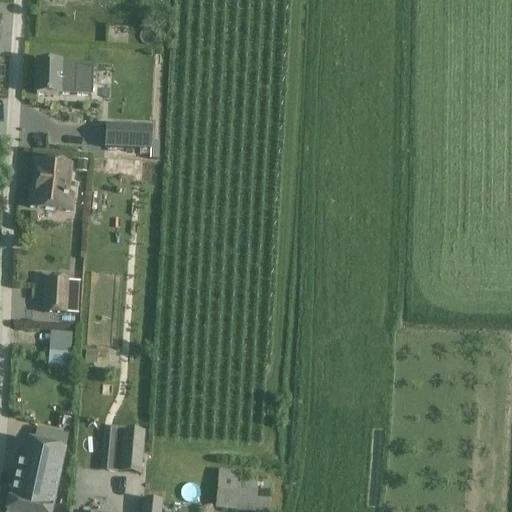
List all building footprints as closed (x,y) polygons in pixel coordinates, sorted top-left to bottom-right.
[(35,96),(92,98),(93,67),(59,66),(36,65),(35,96)] [(104,149),(153,151),(154,128),(105,126),(104,149)] [(34,164),(29,209),(69,214),(71,196),(67,194),(69,168),(34,164)] [(45,282),(44,314),(64,315),(65,283),(45,282)] [(68,355),(48,353),(47,368),(67,369),(68,355)] [(110,432),(109,453),(121,454),(119,473),(139,475),(143,435),(110,432)] [(18,461),(6,511),(50,511),(64,452),(33,445),(28,463),(18,461)] [(100,501),(101,464),(73,464),(73,501),(100,501)] [(217,471),(214,511),(220,511),(268,511),(270,492),(267,492),(268,481),(237,479),(238,473),(217,471)] [(143,511),(162,511),(163,506),(145,503),(143,511)]
